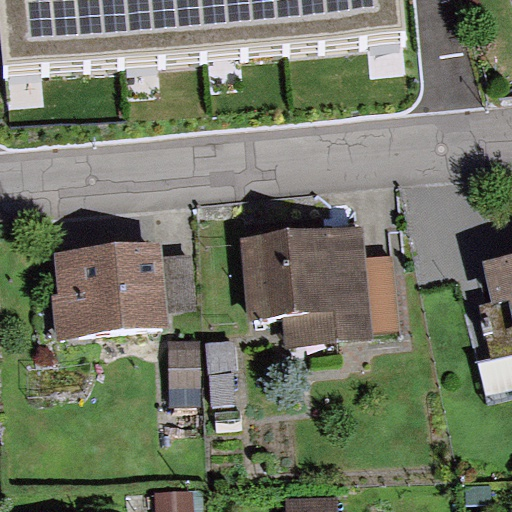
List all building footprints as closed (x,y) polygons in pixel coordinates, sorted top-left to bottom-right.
[(0,0),(0,56),(3,84),(410,45),(405,0),(0,0)] [(365,231),(242,243),(250,325),(284,322),(337,317),(340,348),(374,344),(374,336),(401,333),(395,258),(368,261),(365,231)] [(53,299),(56,342),(169,332),(168,316),(163,260),(162,249),(55,258),(58,299),(53,299)] [(195,258),(163,260),(168,316),(199,314),(195,258)] [(511,358),(511,259),(481,267),(490,305),(478,308),(491,364),(511,358)] [(337,317),(284,322),(287,353),(340,348),(337,317)] [(201,342),(169,343),(170,409),(202,408),(201,342)] [(236,344),(206,346),(209,376),(239,373),(236,344)] [(511,358),(491,364),(480,365),(488,406),(511,401),(511,358)] [(235,377),(210,378),(212,409),(236,408),(235,377)] [(194,511),(194,494),(156,495),(156,511),(194,511)] [(285,511),(341,511),(341,501),(285,503),(285,511)]
